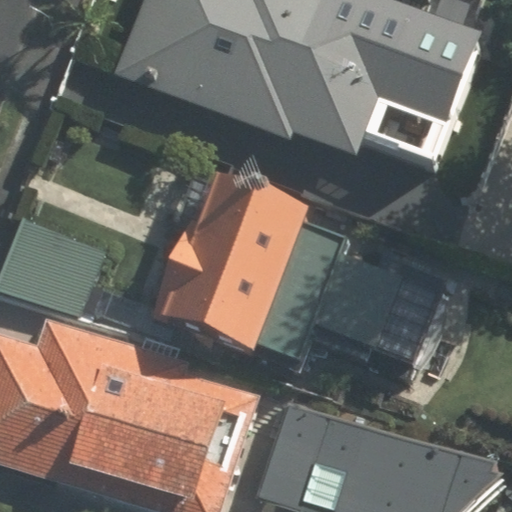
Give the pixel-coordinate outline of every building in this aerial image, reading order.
[(439,52),(446,35),(361,0),(147,0),(112,85),(291,159),(297,145),(362,171),(372,146),(435,171),(477,67),(439,52)] [(311,246),(320,225),(225,187),(167,329),(263,368),(268,356),(305,371),(318,340),(377,364),(409,286),(311,246)] [(106,257),(25,228),(2,295),(83,323),(106,257)] [(188,511),(213,511),(253,398),(57,331),(45,365),(0,349),(0,464),(68,487),(73,473),(188,511)] [(481,511),(510,481),(294,407),(262,501),(294,511),(481,511)]
